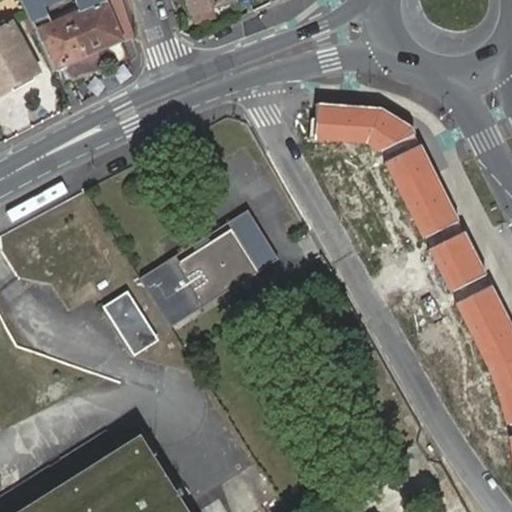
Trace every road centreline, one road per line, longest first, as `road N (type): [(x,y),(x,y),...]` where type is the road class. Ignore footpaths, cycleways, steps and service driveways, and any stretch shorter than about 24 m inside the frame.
road 1 (primary): [(42,157),(258,76),(347,57),(415,63)]
road 2 (primary): [(364,0),(340,19),(178,81)]
road 3 (primary): [(178,81),(123,104),(42,157)]
